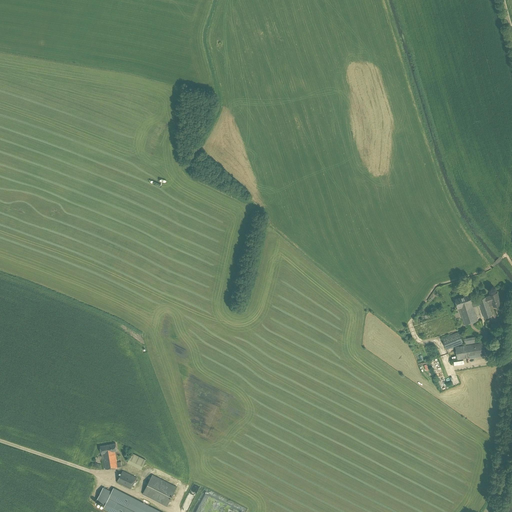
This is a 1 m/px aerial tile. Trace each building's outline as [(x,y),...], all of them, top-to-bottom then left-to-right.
[(490,296),(478,300),(480,305),(484,318),(492,316),(488,303),(492,301),(493,307),(496,306),(497,310),(502,308),(501,305),(497,293),(490,295),(490,296)] [(480,305),(478,300),(472,302),(470,295),(455,299),(458,308),(459,308),(465,325),(478,320),(473,307),(480,305)] [(424,340),(458,329),(455,319),(451,320),(451,319),(420,329),(424,340)] [(446,350),(463,343),(459,332),(442,339),(446,350)] [(465,345),(476,343),(474,337),(464,339),(465,345)] [(457,360),(486,355),(484,343),(455,347),(457,360)] [(117,462),(115,451),(117,451),(116,443),(100,446),(101,453),(102,456),(103,456),(105,469),(122,467),(121,462),(117,462)] [(143,468),(147,458),(133,453),(129,462),(143,468)] [(130,489),(136,478),(123,471),(117,482),(130,489)] [(167,506),(176,487),(152,475),(143,494),(167,506)] [(160,511),(114,488),(112,491),(103,487),(97,499),(106,504),(103,508),(110,511),(160,511)] [(206,498),(197,511),(234,511),(234,510),(227,510),(227,506),(225,508),(225,511),(223,511),(219,507),(217,507),(220,505),(220,501),(214,497),(211,499),(211,496),(213,495),(211,495),(209,496),(210,499),(206,498)]
